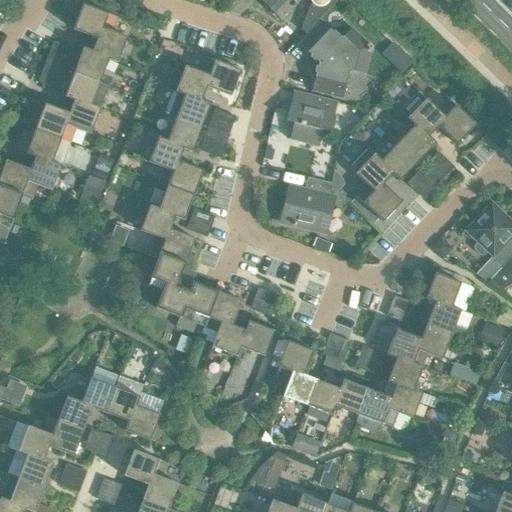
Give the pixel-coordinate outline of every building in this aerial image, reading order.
[(298,0),(262,0),(281,18),(291,8),(292,9),(296,5),(295,4),(298,0)] [(305,34),(337,0),(311,0),(310,5),(307,13),(300,30),(301,31),(305,34)] [(111,33),(116,18),(82,5),(72,30),(96,40),(100,29),(111,33)] [(364,75),(369,52),(370,52),(371,47),(368,44),(367,45),(350,29),(340,40),(321,22),(299,45),(318,63),(311,91),(342,99),(349,71),(364,75)] [(126,38),(111,33),(100,29),(96,40),(92,52),(91,53),(108,59),(107,61),(116,64),(126,38)] [(57,55),(60,53),(63,46),(53,42),(49,52),(57,55)] [(99,83),(107,61),(108,59),(91,53),(92,52),(83,49),(73,74),(99,83)] [(58,59),(62,57),(60,53),(57,55),(49,52),(45,63),(55,67),(58,59)] [(66,71),(70,60),(62,57),(58,59),(55,67),(66,71)] [(230,97),(240,71),(205,58),(199,73),(210,77),(206,88),(230,97)] [(53,73),(55,67),(45,63),(41,72),(49,75),(51,79),(55,78),(53,73)] [(201,101),(201,100),(206,88),(210,77),(199,73),(173,63),(164,88),(183,96),(184,95),(201,101)] [(62,80),(66,71),(55,67),(53,73),(55,78),(62,80)] [(37,83),(48,87),(51,79),(49,75),(41,72),(37,83)] [(90,106),(99,83),(73,74),(64,98),(73,101),(73,100),(90,106)] [(201,128),(210,103),(201,100),(201,101),(184,95),(183,96),(175,119),(201,128)] [(329,133),(336,103),(315,97),(312,110),(290,104),(286,122),(293,124),(289,140),(318,148),(322,131),(329,133)] [(90,135),(99,109),(90,106),(73,100),(73,101),(68,114),(64,125),(74,129),(90,135)] [(427,138),(428,137),(437,127),(445,119),(437,111),(425,100),(406,120),(413,126),(414,125),(427,138)] [(475,125),(448,100),(437,111),(445,119),(437,127),(456,145),(475,125)] [(64,125),(68,114),(44,105),(34,130),(60,140),(69,143),(74,129),(64,125)] [(231,128),(232,125),(235,118),(224,114),(221,121),(223,125),(231,128)] [(10,129),(13,121),(3,118),(0,124),(0,128),(7,131),(8,134),(12,133),(10,129)] [(191,153),(201,128),(175,119),(166,141),(166,142),(183,148),(182,149),(191,153)] [(217,134),(220,127),(218,123),(210,120),(206,130),(217,134)] [(19,136),(23,125),(13,121),(10,129),(12,133),(19,136)] [(227,138),(231,128),(223,125),(221,121),(218,123),(220,127),(217,134),(227,138)] [(435,144),(428,137),(427,138),(414,125),(413,126),(397,144),(416,163),(435,144)] [(0,140),(5,142),(8,134),(7,131),(0,128),(0,140)] [(51,163),(51,162),(60,140),(34,130),(25,155),(34,158),(34,157),(51,163)] [(214,141),(217,134),(206,130),(202,140),(210,143),(214,141)] [(178,162),(182,149),(183,148),(166,142),(166,141),(148,134),(138,160),(163,169),(163,168),(173,172),(177,162),(178,162)] [(223,148),(227,139),(227,138),(217,134),(214,141),(210,143),(211,147),(215,145),(223,148)] [(416,163),(397,144),(380,161),(379,162),(393,174),(391,175),(398,182),(416,163)] [(209,154),(219,158),(223,148),(215,145),(211,147),(209,154)] [(391,175),(393,174),(379,162),(380,161),(373,154),(354,174),(366,186),(374,193),(382,185),(391,175)] [(51,191),(60,166),(51,162),(51,163),(34,157),(34,158),(29,171),(25,182),(36,186),(51,191)] [(436,170),(436,166),(430,160),(422,168),(430,176),(436,170)] [(440,170),(445,176),(453,168),(445,160),(439,166),(440,170)] [(25,182),(29,171),(5,161),(0,174),(0,188),(21,196),(21,197),(30,200),(36,186),(25,182)] [(192,196),(202,171),(178,162),(177,162),(173,172),(163,168),(163,169),(157,184),(166,187),(167,186),(192,196)] [(438,183),(445,176),(440,170),(439,166),(436,166),(436,170),(430,176),(438,183)] [(425,182),(430,176),(422,168),(415,176),(420,182),(425,182)] [(431,191),(438,183),(430,176),(425,182),(420,182),(420,185),(425,185),(431,191)] [(323,234),(330,206),(340,208),(347,200),(330,184),(315,180),(312,193),(290,188),(281,224),(323,234)] [(382,222),(401,203),(382,185),(374,193),(366,186),(355,197),(382,222)] [(415,191),(423,199),(431,191),(425,185),(420,185),(415,191)] [(183,221),(192,196),(167,186),(166,187),(158,209),(158,210),(174,217),(174,218),(183,221)] [(0,226),(9,230),(19,202),(21,197),(21,196),(0,188),(0,226)] [(511,255),(511,222),(506,217),(505,218),(489,203),(463,232),(486,253),(479,260),(479,264),(486,270),(490,270),(496,263),(501,268),(511,255)] [(169,230),(174,218),(174,217),(158,210),(158,209),(149,206),(139,232),(155,237),(155,236),(165,240),(169,230)] [(201,221),(204,213),(193,209),(189,220),(197,223),(201,221)] [(210,227),(214,217),(204,213),(201,221),(197,223),(198,226),(202,224),(210,227)] [(196,234),(206,238),(210,227),(202,224),(198,226),(196,234)] [(122,246),(127,232),(115,227),(109,241),(122,246)] [(193,239),(169,230),(165,240),(155,236),(155,237),(149,252),(158,255),(184,265),(193,239)] [(203,327),(216,292),(191,283),(188,292),(175,287),(184,265),(158,255),(146,288),(160,294),(155,309),(203,327)] [(511,255),(501,268),(490,279),(505,294),(511,288),(511,255)] [(451,307),(460,284),(434,274),(424,300),(433,303),(434,302),(451,308),(451,307)] [(261,302),(264,301),(267,293),(257,289),(253,300),(261,302)] [(231,326),(240,302),(216,292),(203,327),(216,332),(220,322),(231,326)] [(274,307),(278,297),(267,293),(264,301),(261,302),(262,306),(266,304),(274,307)] [(389,307),(400,311),(404,300),(393,296),(389,307)] [(410,314),(414,304),(404,300),(400,311),(410,314)] [(451,335),(460,311),(451,307),(451,308),(434,302),(433,303),(425,325),(451,335)] [(270,317),(274,307),(266,304),(262,306),(259,313),(270,317)] [(385,317),(396,321),(400,311),(389,307),(385,317)] [(406,325),(408,318),(410,314),(400,311),(396,321),(406,325)] [(244,331),(231,326),(220,322),(216,332),(210,348),(236,357),(240,348),(238,348),(245,331),(244,331)] [(263,357),(273,332),(247,322),(244,331),(245,331),(238,348),(240,348),(263,357)] [(441,360),(451,335),(425,325),(420,339),(416,350),(426,354),(441,360)] [(416,350),(420,339),(395,330),(386,356),(395,359),(420,369),(426,354),(416,350)] [(325,345),(335,348),(339,338),(329,334),(325,345)] [(335,348),(346,352),(349,342),(339,338),(335,348)] [(303,376),(312,351),(286,342),(273,376),(288,382),(291,371),(303,376)] [(331,359),(335,348),(325,345),(321,355),(331,359)] [(369,358),(372,350),(361,347),(357,357),(365,360),(367,364),(370,362),(369,358)] [(331,359),(342,363),(346,352),(335,348),(331,359)] [(378,365),(382,354),(372,350),(369,358),(370,362),(378,365)] [(354,367),(364,371),(367,364),(365,360),(357,357),(354,367)] [(412,391),(412,390),(420,369),(395,359),(386,383),(395,386),(395,385),(412,391)] [(453,364),(448,375),(475,386),(480,375),(453,364)] [(306,406),(316,381),(303,376),(291,371),(288,382),(282,397),(306,406)] [(104,414),(114,388),(89,379),(84,394),(80,404),(91,408),(104,414)] [(356,415),(366,389),(342,380),(339,389),(340,390),(333,406),(334,407),(356,415)] [(333,406),(340,390),(339,389),(316,381),(306,406),(331,416),(334,407),(333,406)] [(412,419),(421,394),(412,390),(412,391),(395,385),(395,386),(390,398),(386,409),(396,413),(412,419)] [(82,431),(91,408),(80,404),(84,394),(69,388),(57,421),(82,431)] [(128,423),(134,406),(135,406),(139,397),(114,388),(104,414),(127,422),(128,423)] [(386,409),(390,398),(366,389),(356,415),(357,415),(354,425),(371,431),(374,422),(391,428),(396,413),(386,409)] [(149,441),(159,415),(135,406),(134,406),(128,423),(127,422),(123,431),(149,441)] [(73,457),(82,431),(57,421),(48,418),(42,433),(53,437),(48,448),(73,457)] [(53,437),(42,433),(27,427),(17,452),(26,456),(27,454),(43,461),(44,460),(48,448),(53,437)] [(87,439),(97,443),(101,433),(90,429),(87,439)] [(97,443),(107,447),(111,437),(101,433),(97,443)] [(83,450),(93,454),(97,443),(87,439),(83,450)] [(93,454),(103,457),(107,447),(97,443),(93,454)] [(161,479),(167,464),(132,451),(123,477),(147,486),(151,475),(161,479)] [(43,488),(53,463),(44,460),(43,461),(27,454),(26,456),(17,479),(43,488)] [(74,480),(82,483),(86,472),(75,468),(73,476),(74,480)] [(34,511),(43,488),(17,479),(8,475),(0,496),(0,498),(9,502),(25,509),(25,510),(31,511),(34,511)] [(68,489),(71,481),(69,477),(61,475),(57,485),(68,489)] [(167,509),(177,484),(161,479),(151,475),(147,486),(142,499),(167,509)] [(68,489),(78,493),(82,483),(74,480),(73,476),(69,477),(71,481),(68,489)] [(99,489),(109,493),(113,482),(103,479),(99,489)] [(109,493),(119,497),(123,486),(113,482),(109,493)] [(95,499),(105,503),(109,493),(99,489),(95,499)] [(323,511),(326,505),(292,492),(286,506),(297,510),(295,511),(323,511)] [(116,507),(119,497),(109,493),(105,503),(116,507)] [(511,511),(511,496),(502,493),(494,511),(511,511)] [(0,511),(23,511),(25,510),(25,509),(9,502),(0,498),(0,511)] [(166,511),(167,509),(142,499),(136,511),(166,511)] [(295,511),(297,510),(286,506),(271,501),(266,511),(295,511)]
